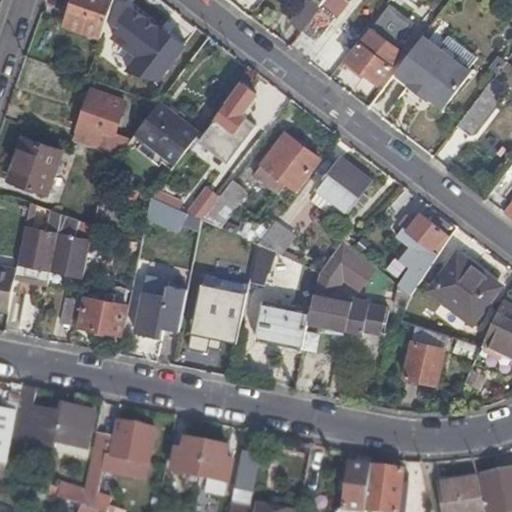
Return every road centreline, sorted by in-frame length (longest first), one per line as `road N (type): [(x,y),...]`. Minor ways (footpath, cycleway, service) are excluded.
road 1 (residential): [(511,425),(453,439),(356,429),(0,354)]
road 2 (residential): [(511,246),(189,0)]
